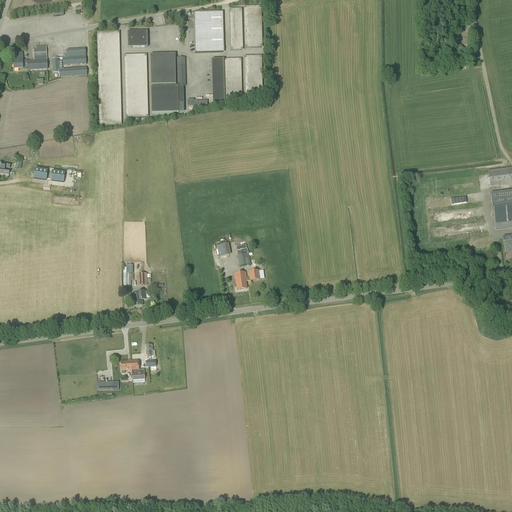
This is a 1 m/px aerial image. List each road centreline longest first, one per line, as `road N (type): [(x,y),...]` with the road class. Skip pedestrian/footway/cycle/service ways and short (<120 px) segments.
road 1 (unclassified): [(0,341),(511,275)]
road 2 (unclassified): [(0,42),(236,0)]
